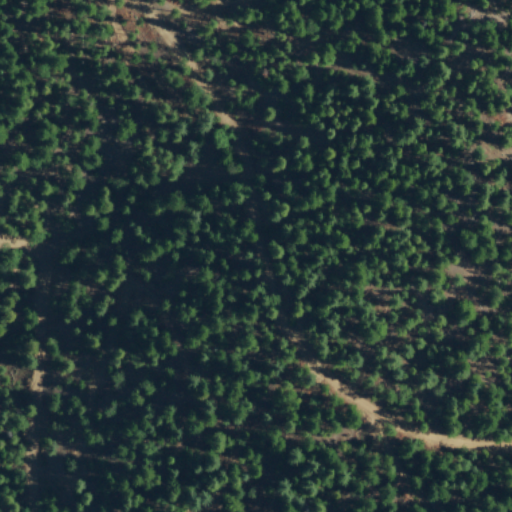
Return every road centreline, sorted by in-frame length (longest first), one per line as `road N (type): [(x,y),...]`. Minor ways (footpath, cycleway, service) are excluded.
road 1 (track): [(511,454),(400,436),(312,372),(260,241),(234,117),(126,0)]
road 2 (track): [(40,511),(43,269),(34,254),(0,239)]
